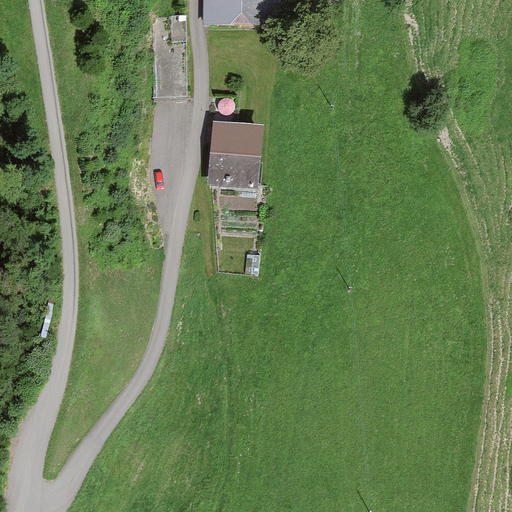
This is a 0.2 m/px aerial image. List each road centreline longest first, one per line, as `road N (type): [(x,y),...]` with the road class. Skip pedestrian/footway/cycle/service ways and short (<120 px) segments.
road 1 (track): [(196,0),(198,129),(155,346),(61,489),(24,509)]
road 2 (track): [(35,0),(66,212),(69,293),(24,511)]
